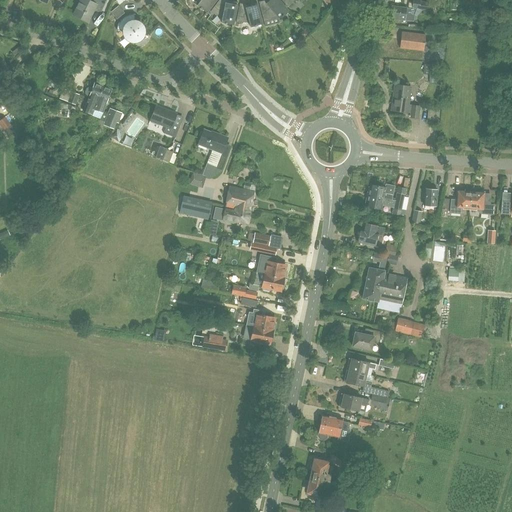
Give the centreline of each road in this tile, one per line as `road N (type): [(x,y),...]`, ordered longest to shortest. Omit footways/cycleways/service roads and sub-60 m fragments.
road 1 (tertiary): [(269,511),(331,212),(330,174)]
road 2 (residential): [(169,85),(0,26)]
road 3 (tertiary): [(511,163),(356,152)]
road 4 (unclassified): [(306,138),(268,112),(203,45)]
road 5 (tertiary): [(338,123),(365,0)]
